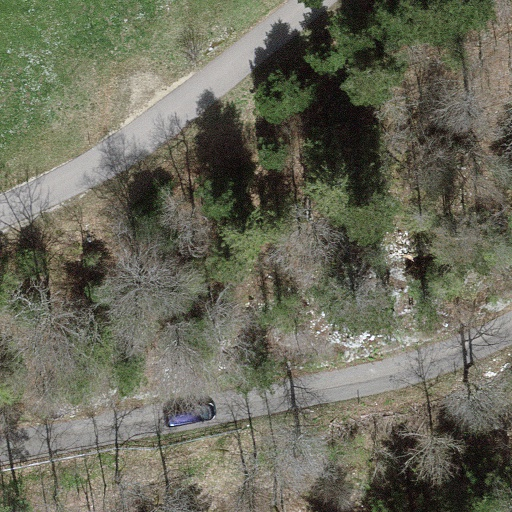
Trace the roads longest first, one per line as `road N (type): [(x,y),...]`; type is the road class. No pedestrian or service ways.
road 1 (unclassified): [(511,326),(468,350),(380,378),(0,451)]
road 2 (unclassified): [(0,211),(89,174),(168,126),(317,0)]
